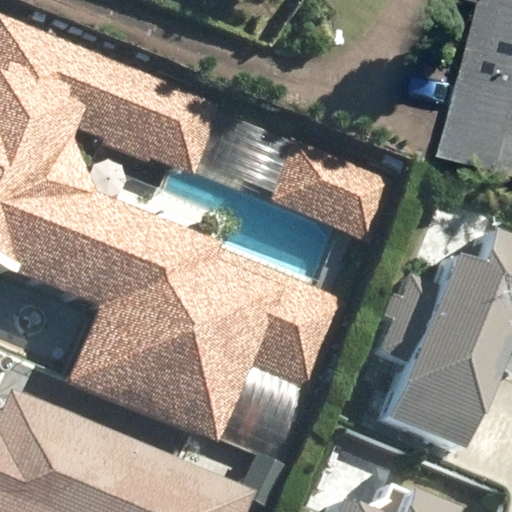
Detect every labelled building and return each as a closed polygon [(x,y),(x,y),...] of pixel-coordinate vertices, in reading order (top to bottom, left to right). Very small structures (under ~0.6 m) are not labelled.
[(457,167),(511,182),(511,0),(471,0),(470,7),(486,12),(461,100),(475,104),(457,167)] [(0,265),(102,308),(75,373),(224,435),(255,364),(303,384),(345,284),(88,177),(72,137),(81,115),(206,167),(234,100),(5,4),(0,16),(0,265)] [(389,175),(294,139),(269,204),(363,240),(389,175)] [(387,343),(410,352),(389,406),(472,438),(511,333),(511,236),(462,217),(440,273),(417,264),(387,343)] [(0,511),(238,511),(245,497),(0,398),(0,511)] [(425,511),(373,490),(363,511),(323,511),(320,511),(319,511),(425,511)]
